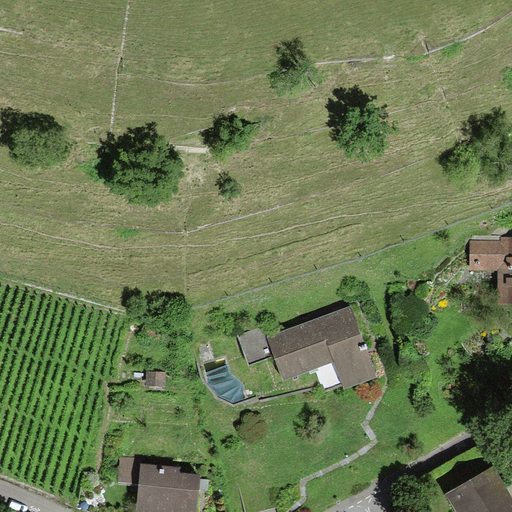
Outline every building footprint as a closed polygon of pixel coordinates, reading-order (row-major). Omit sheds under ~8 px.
[(511,235),(499,235),(499,240),(471,239),(470,268),(500,269),(499,305),(511,305),(511,235)] [(353,309),(269,339),(285,383),(335,365),(345,393),(379,380),(353,309)] [(164,332),(150,331),(150,344),(163,345),(164,332)] [(166,374),(149,374),(148,388),(166,389),(166,374)] [(493,465),(443,494),(453,511),(511,511),(511,496),(508,490),(493,465)] [(197,511),(202,473),(144,466),(139,508),(173,511),(197,511)]
